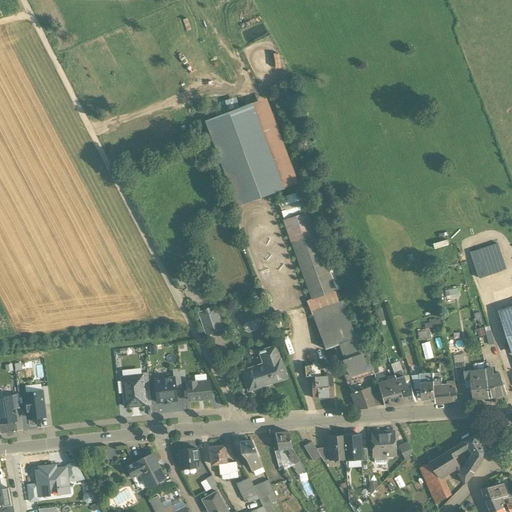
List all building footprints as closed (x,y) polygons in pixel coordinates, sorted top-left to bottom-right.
[(200,40),(204,52),(208,51),(204,38),(200,40)] [(244,49),(247,57),(252,55),(251,51),(255,50),(253,45),(244,49)] [(251,104),(204,121),(236,207),(283,189),(251,104)] [(279,197),(284,218),(305,213),(302,201),(304,201),(302,191),(279,197)] [(335,292),(314,236),(299,241),(297,235),(289,238),(312,300),(335,292)] [(471,252),(473,260),(501,251),(499,243),(471,252)] [(501,251),(473,260),(480,278),(500,272),(507,268),(501,251)] [(447,290),(448,301),(457,300),(456,289),(447,290)] [(354,339),(341,302),(311,313),(330,366),(339,364),(351,394),(361,390),(357,379),(373,374),(366,353),(363,354),(357,338),(354,339)] [(511,306),(499,311),(511,352),(511,306)] [(216,307),(199,313),(207,337),(220,333),(215,318),(219,316),(216,307)] [(485,327),(491,344),(496,343),(491,326),(485,327)] [(252,368),(242,372),(248,391),(264,386),(264,384),(286,376),(279,357),(275,346),(259,351),(260,352),(263,352),(267,366),(253,371),(252,368)] [(377,350),(366,353),(373,374),(379,373),(376,363),(381,362),(377,350)] [(330,375),(319,376),(319,365),(311,366),(312,377),(314,399),(332,397),(330,375)] [(174,378),(175,388),(181,387),(180,382),(179,371),(179,369),(172,370),(173,378),(174,378)] [(495,376),(493,375),(493,374),(492,369),(486,370),(487,378),(489,398),(506,394),(499,375),(495,376)] [(486,370),(464,372),(465,381),(471,380),(473,400),(489,398),(487,378),(486,370)] [(147,373),(141,374),(141,376),(142,376),(143,392),(149,391),(147,373)] [(428,383),(420,384),(421,389),(422,401),(435,400),(434,392),(434,391),(433,373),(427,373),(428,383)] [(441,378),(439,378),(439,373),(433,373),(434,391),(442,391),(441,386),(441,378)] [(419,375),(410,376),(414,389),(421,389),(420,384),(419,375)] [(141,376),(122,378),(125,407),(145,405),(143,392),(142,376),(141,376)] [(406,389),(402,377),(399,378),(395,379),(399,391),(403,404),(415,402),(410,388),(406,389)] [(173,378),(154,380),(157,403),(176,401),(175,388),(174,378),(173,378)] [(196,381),(187,382),(189,401),(210,399),(208,383),(197,384),(196,381)] [(403,404),(395,381),(387,383),(389,391),(393,405),(403,404)] [(387,383),(378,385),(379,392),(383,405),(384,406),(393,405),(389,391),(387,383)] [(448,386),(441,386),(442,391),(434,391),(434,392),(435,400),(435,404),(449,403),(448,390),(448,386)] [(42,391),(44,405),(50,404),(47,387),(41,387),(42,391)] [(361,390),(351,394),(357,410),(383,405),(380,394),(370,396),(367,388),(361,390)] [(456,389),(448,390),(449,403),(458,402),(458,401),(456,389)] [(42,391),(24,394),(28,420),(45,418),(44,405),(42,391)] [(17,395),(0,397),(0,423),(16,422),(14,409),(19,409),(17,395)] [(489,420),(484,425),(487,429),(492,424),(489,420)] [(287,432),(275,433),(277,451),(285,450),(287,456),(291,462),(294,464),(299,461),(291,448),(287,432)] [(392,432),(371,433),(373,455),(386,454),(386,457),(394,456),(392,432)] [(477,434),(464,442),(468,448),(472,454),(479,455),(484,459),(488,452),(477,434)] [(359,436),(343,437),(343,438),(345,458),(345,459),(361,458),(360,448),(359,436)] [(343,438),(327,439),(328,449),(329,459),(345,458),(343,438)] [(251,441),(240,442),(240,449),(241,449),(242,454),(243,455),(244,456),(245,456),(251,469),(261,464),(254,449),(251,441)] [(458,473),(461,469),(459,465),(454,457),(468,448),(464,442),(430,463),(439,477),(443,475),(455,467),(458,473)] [(407,443),(398,448),(404,460),(412,452),(407,443)] [(225,447),(209,448),(211,463),(212,465),(219,465),(220,479),(237,477),(236,463),(226,463),(225,447)] [(197,449),(178,451),(180,469),(195,467),(195,461),(198,460),(197,449)] [(328,449),(317,450),(317,451),(323,462),(329,461),(329,459),(328,449)] [(277,451),(274,452),(278,467),(291,462),(287,456),(285,450),(277,451)] [(157,463),(151,454),(135,463),(135,464),(138,463),(142,471),(140,473),(148,488),(164,479),(156,463),(157,463)] [(461,469),(458,473),(465,485),(474,474),(478,467),(484,459),(479,455),(472,454),(461,469)] [(294,464),(291,465),(297,475),(304,471),(299,461),(294,464)] [(135,464),(135,463),(125,467),(131,477),(140,473),(142,471),(138,463),(135,464)] [(430,463),(419,468),(437,504),(451,495),(443,475),(439,477),(430,463)] [(66,475),(67,481),(84,479),(76,464),(70,464),(64,468),(65,476),(66,475)] [(37,484),(39,497),(49,496),(48,489),(57,488),(58,494),(68,493),(67,481),(66,475),(65,476),(64,468),(55,469),(54,466),(39,468),(39,471),(36,472),(37,484)] [(217,485),(211,475),(205,479),(211,489),(217,485)] [(249,479),(236,485),(244,501),(257,495),(253,486),(249,479)] [(263,482),(253,486),(257,495),(262,507),(270,503),(267,496),(269,495),(263,482)] [(496,487),(482,491),(486,501),(499,498),(506,496),(504,485),(500,486),(499,482),(495,483),(496,487)] [(39,497),(37,484),(27,485),(29,502),(39,501),(39,497)] [(8,488),(0,489),(0,494),(2,504),(1,504),(2,508),(11,506),(8,488)] [(225,508),(216,492),(201,500),(207,510),(206,510),(206,511),(228,511),(226,507),(225,508)] [(164,510),(157,496),(149,500),(155,511),(173,511),(171,506),(164,510)] [(486,501),(485,502),(489,511),(493,511),(503,509),(499,498),(486,501)]
